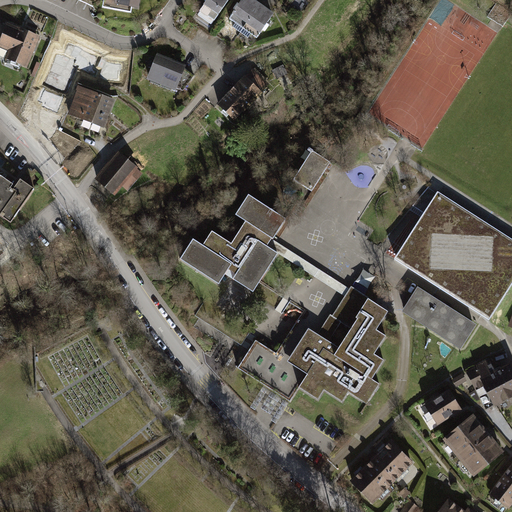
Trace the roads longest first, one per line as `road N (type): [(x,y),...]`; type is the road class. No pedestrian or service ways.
road 1 (residential): [(348,511),(193,367),(72,195)]
road 2 (residential): [(511,353),(501,335),(345,236)]
road 3 (residential): [(72,195),(116,146),(183,116),(222,72)]
road 4 (residential): [(161,26),(131,44),(118,42),(21,0)]
